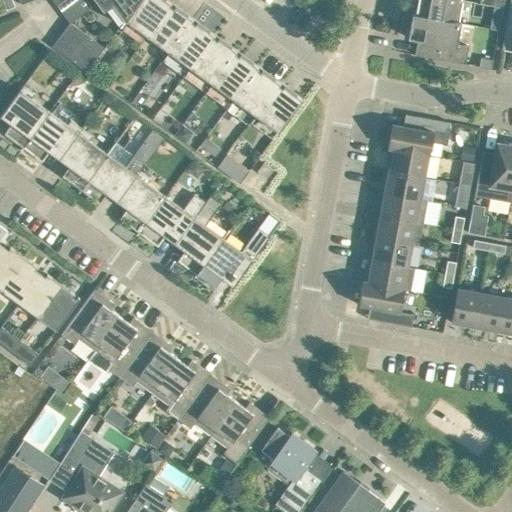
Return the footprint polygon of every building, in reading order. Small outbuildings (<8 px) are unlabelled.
[(15,6),(12,0),(2,0),(6,10),(15,6)] [(74,0),(86,0),(87,1),(88,0),(64,0),(57,6),(61,11),(74,0)] [(92,7),(87,1),(86,0),(74,0),(61,11),(69,22),(70,22),(71,23),(92,7)] [(125,19),(138,0),(96,0),(103,9),(115,0),(116,0),(127,14),(124,19),(125,19)] [(147,35),(170,2),(167,0),(138,0),(125,19),(147,35)] [(458,22),(462,0),(415,0),(414,4),(417,5),(415,13),(412,13),(412,14),(461,23),(461,22),(458,22)] [(511,0),(510,0),(502,49),(511,50),(511,0)] [(169,51),(192,18),(174,5),(173,7),(170,5),(171,3),(170,2),(147,35),(169,51)] [(499,30),(503,8),(494,6),(489,29),(499,30)] [(457,43),(461,23),(412,14),(408,38),(418,39),(415,55),(465,64),(469,46),(457,43)] [(190,67),(214,34),(196,21),(195,23),(191,21),(193,19),(192,18),(169,51),(190,67)] [(92,38),(71,23),(70,22),(69,22),(52,46),(87,72),(94,62),(99,55),(87,46),(92,38)] [(212,83),(236,50),(218,37),(216,39),(213,37),(215,35),(214,34),(190,67),(212,83)] [(234,99),(258,66),(240,53),(238,55),(235,53),(237,51),(236,50),(212,83),(234,99)] [(491,69),(493,60),(481,57),(479,67),(491,69)] [(256,115),(280,82),(262,69),(260,71),(257,69),(258,67),(258,66),(234,99),(256,115)] [(278,131),(302,98),(283,85),(282,87),(279,85),(280,83),(280,82),(256,115),(278,131)] [(21,150),(49,111),(32,98),(35,94),(23,85),(0,116),(11,124),(4,134),(22,147),(20,150),(21,150)] [(63,154),(82,128),(71,120),(75,114),(57,101),(49,111),(21,150),(21,151),(23,148),(42,161),(49,152),(59,159),(63,154)] [(431,145),(445,147),(450,122),(418,116),(416,128),(392,124),(388,147),(429,155),(431,145)] [(183,125),(175,136),(186,144),(195,133),(183,125)] [(79,193),(107,153),(89,140),(93,136),(82,128),(59,159),(69,166),(62,176),(80,189),(78,192),(79,193)] [(208,136),(201,145),(216,156),(223,147),(208,136)] [(117,201),(140,170),(145,163),(116,142),(107,153),(79,193),(81,190),(100,204),(107,194),(117,201)] [(511,196),(511,194),(511,145),(504,144),(498,143),(496,151),(496,153),(483,151),(474,196),(511,202),(511,198),(511,196)] [(463,145),(460,160),(472,163),(475,147),(463,145)] [(424,177),(428,155),(429,155),(388,147),(388,148),(389,148),(388,153),(390,153),(389,159),(387,158),(385,169),(424,177)] [(249,170),(227,154),(217,167),(240,183),(249,170)] [(195,158),(187,170),(198,178),(207,166),(195,158)] [(266,178),(273,169),(264,162),(257,171),(266,178)] [(420,199),(424,177),(385,169),(383,181),(385,181),(384,187),(382,186),(381,192),(420,199)] [(137,235),(165,196),(147,183),(151,178),(140,170),(117,201),(127,209),(120,218),(138,232),(136,235),(137,235)] [(470,185),(473,172),(464,171),(462,184),(470,185)] [(468,198),(470,185),(462,184),(459,197),(468,198)] [(427,200),(420,199),(381,192),(380,197),(382,198),(381,203),(379,203),(377,214),(416,222),(423,223),(427,200)] [(175,243),(197,213),(205,202),(194,194),(183,209),(165,196),(137,235),(139,232),(158,246),(165,236),(175,243)] [(195,277),(223,238),(205,225),(220,204),(209,196),(205,202),(197,213),(175,243),(185,251),(178,261),(196,274),(194,277),(195,277)] [(473,205),(471,212),(483,214),(484,207),(473,205)] [(233,286),(281,221),(269,212),(241,251),(223,238),(195,277),(195,278),(197,275),(216,288),(223,279),(233,286)] [(423,223),(416,222),(377,214),(374,225),(377,226),(376,232),(373,231),(372,237),(412,244),(419,245),(423,223)] [(462,230),(464,217),(456,216),(453,229),(462,230)] [(460,243),(462,230),(453,229),(451,241),(460,243)] [(408,266),(412,244),(372,237),(371,242),(374,243),(373,248),(370,248),(368,259),(408,266)] [(488,250),(490,242),(474,239),(472,247),(488,250)] [(504,253),(505,245),(490,242),(488,250),(504,253)] [(0,289),(24,257),(10,247),(8,249),(4,246),(0,250),(0,289)] [(19,303),(41,273),(36,269),(38,267),(24,257),(0,289),(19,303)] [(415,268),(408,266),(368,259),(366,270),(368,271),(367,276),(365,276),(364,281),(363,281),(405,289),(410,290),(415,268)] [(454,275),(456,262),(447,261),(445,273),(454,275)] [(37,316),(61,284),(47,274),(45,276),(41,273),(19,303),(37,316)] [(451,288),(454,275),(445,273),(443,286),(451,288)] [(400,312),(405,289),(363,281),(359,304),(382,309),(380,321),(412,327),(414,314),(400,312)] [(56,330),(80,298),(78,296),(76,298),(73,296),(74,294),(61,284),(37,316),(56,330)] [(474,326),(480,292),(457,288),(451,322),(474,326)] [(94,350),(120,316),(110,309),(115,303),(94,289),(61,334),(74,343),(78,338),(94,350)] [(496,330),(502,296),(480,292),(474,326),(496,330)] [(511,332),(511,298),(502,296),(496,330),(511,332)] [(120,377),(153,331),(133,317),(129,323),(120,316),(94,350),(89,358),(106,371),(108,368),(120,377)] [(2,326),(0,327),(0,343),(11,351),(20,340),(2,326)] [(153,393),(178,359),(169,352),(173,346),(153,331),(120,377),(132,386),(136,381),(153,393)] [(39,354),(20,340),(11,351),(30,366),(39,354)] [(178,419),(211,374),(191,359),(187,365),(178,359),(153,393),(169,405),(165,410),(178,419)] [(211,435),(236,401),(227,394),(231,388),(211,374),(178,419),(190,428),(194,423),(211,435)] [(236,462),(270,417),(249,402),(245,408),(236,401),(211,435),(227,447),(223,452),(236,462)] [(121,417),(117,422),(125,429),(132,420),(127,416),(121,417)] [(152,425),(142,438),(157,449),(167,436),(152,425)] [(296,511),(320,480),(303,468),(316,451),(292,433),(290,436),(277,427),(261,450),(274,459),(271,462),(293,478),(275,503),(286,511),(296,511)] [(481,456),(494,438),(478,427),(465,445),(481,456)] [(83,509),(81,511),(108,511),(122,492),(98,477),(114,452),(81,430),(49,479),(51,480),(53,477),(69,488),(64,497),(83,509)] [(24,439),(14,454),(26,462),(36,447),(24,439)] [(163,441),(156,452),(165,458),(168,459),(175,448),(163,441)] [(152,449),(144,463),(157,471),(165,458),(156,452),(152,449)] [(227,460),(219,470),(226,476),(234,465),(227,460)] [(0,511),(24,511),(43,484),(16,466),(0,490),(0,511)] [(359,484),(360,483),(343,471),(313,511),(378,511),(385,503),(359,484)] [(151,475),(146,483),(163,494),(168,486),(151,475)] [(156,511),(157,511),(159,511),(160,511),(154,508),(163,494),(146,483),(126,511),(156,511)]
